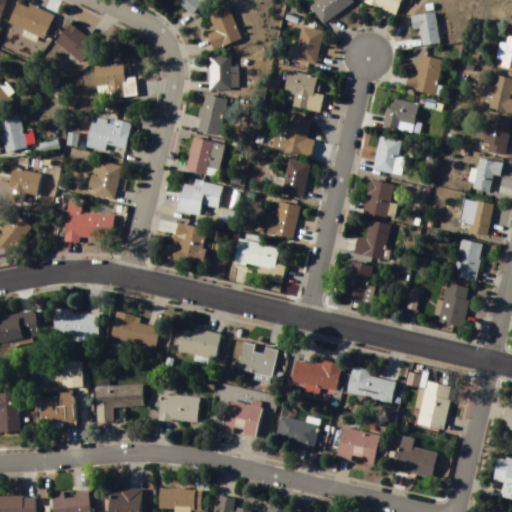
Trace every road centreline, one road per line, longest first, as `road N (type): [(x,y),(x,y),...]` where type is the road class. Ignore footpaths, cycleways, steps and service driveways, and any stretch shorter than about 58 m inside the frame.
road 1 (residential): [(511,361),(126,269),(0,275)]
road 2 (residential): [(420,511),(220,462),(0,462)]
road 3 (residential): [(126,269),(177,68),(160,32),(100,0)]
road 4 (residential): [(303,314),(363,50)]
road 5 (residential): [(451,511),(488,356)]
